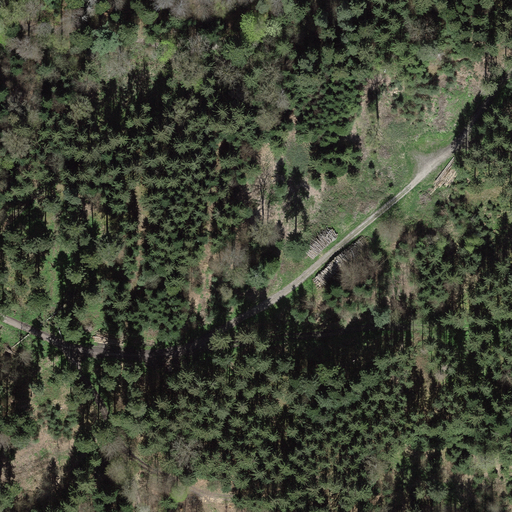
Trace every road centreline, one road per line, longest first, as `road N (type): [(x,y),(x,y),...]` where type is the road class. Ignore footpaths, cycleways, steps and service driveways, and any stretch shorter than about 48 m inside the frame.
road 1 (track): [(0,316),(75,350),(161,353),(189,345),(300,283),(432,165),(511,80)]
road 2 (track): [(189,345),(427,328),(511,313)]
road 3 (track): [(0,27),(204,51),(225,47),(301,0)]
